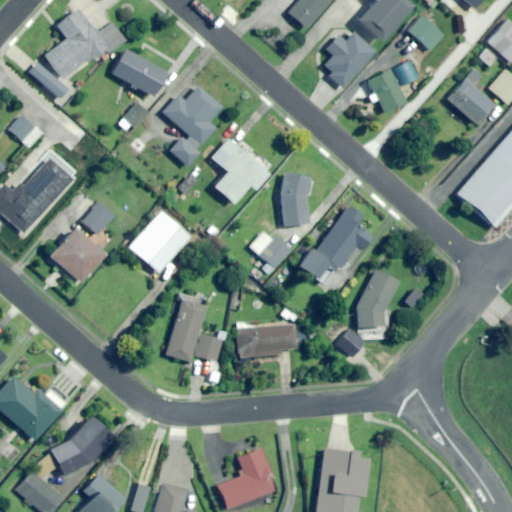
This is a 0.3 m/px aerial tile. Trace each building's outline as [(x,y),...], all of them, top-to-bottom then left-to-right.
[(328,0),(296,0),(285,13),(303,29),(328,0)] [(407,6),(400,0),(372,0),(354,20),(376,41),(407,6)] [(459,0),(438,0),(450,10),(459,0)] [(503,6),(496,0),(481,0),(462,22),(469,28),(464,33),(472,41),(503,6)] [(94,34),(70,9),(51,27),(61,37),(26,70),(54,100),(64,91),(69,96),(81,84),(73,75),(100,50),(104,54),(120,39),(105,23),(94,34)] [(439,35),(417,16),(403,31),(425,51),(439,35)] [(511,56),(511,26),(504,19),(484,42),(507,62),(511,56)] [(493,58),(482,48),(474,57),(485,66),(493,58)] [(162,73),(121,49),(107,73),(148,97),(162,73)] [(478,74),(471,68),(444,100),(472,124),(489,104),(475,92),(480,87),(473,81),(478,74)] [(402,101),(385,69),(363,81),(381,113),(402,101)] [(511,95),(511,78),(502,69),(486,88),(504,104),(511,95)] [(159,112),(182,133),(186,135),(182,140),(178,137),(166,151),(185,167),(197,153),(193,150),(212,128),(205,122),(219,107),(195,86),(181,101),(174,95),(159,112)] [(147,109),(135,100),(120,119),(132,129),(147,109)] [(25,121),(17,115),(4,129),(12,136),(25,121)] [(39,133),(32,127),(19,141),(26,147),(39,133)] [(511,135),(456,197),(492,230),(511,208),(511,135)] [(265,174),(225,139),(208,158),(224,172),(210,187),(230,204),(247,185),(252,189),(265,174)] [(75,173),(51,152),(14,194),(1,182),(0,183),(0,212),(22,232),(75,173)] [(460,163),(453,156),(442,165),(449,173),(460,163)] [(305,178),(280,172),(275,188),(278,226),(303,224),(301,196),(305,178)] [(328,272),(341,270),(367,235),(346,219),(352,212),(344,206),(310,251),(306,248),(292,265),(318,285),(328,272)] [(186,237),(157,212),(126,247),(156,272),(186,237)] [(100,256),(71,229),(45,257),(74,284),(100,256)] [(267,239),(259,232),(245,246),(263,262),(258,268),(264,274),(286,250),(271,235),(267,239)] [(395,281),(370,269),(353,304),(352,327),(380,327),(381,310),(395,281)] [(203,305),(178,298),(162,355),(187,362),(190,355),(212,362),(219,340),(195,333),(203,305)] [(292,353),(290,324),(233,328),(235,358),(292,353)] [(29,393),(9,376),(0,387),(0,413),(31,440),(62,403),(44,388),(37,396),(31,391),(29,393)] [(58,476),(82,464),(108,435),(85,415),(61,441),(46,449),(58,476)] [(271,490),(256,449),(233,458),(239,476),(215,485),(224,508),(271,490)] [(354,459),(354,454),(320,449),(311,511),(351,511),(354,497),(359,498),(364,460),(354,459)] [(27,469),(9,491),(35,511),(47,511),(61,496),(27,469)] [(107,511),(120,497),(93,475),(79,491),(86,497),(74,511),(107,511)] [(138,511),(146,486),(134,483),(125,510),(131,511),(138,511)] [(186,511),(177,509),(180,499),(156,492),(150,511),(186,511)]
